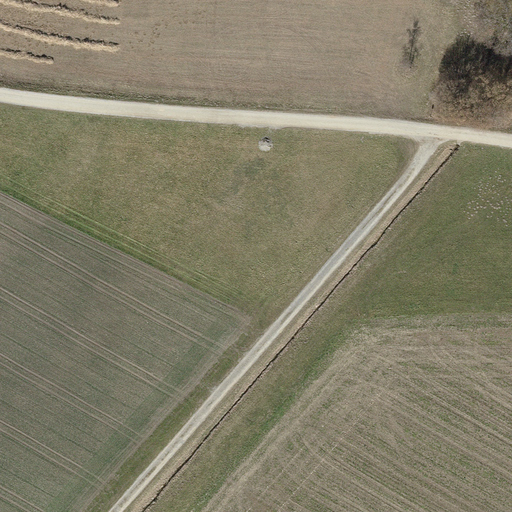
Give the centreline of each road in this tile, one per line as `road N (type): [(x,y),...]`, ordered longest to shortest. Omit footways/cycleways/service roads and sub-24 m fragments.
road 1 (track): [(511,144),(0,95)]
road 2 (track): [(439,134),(114,511)]
